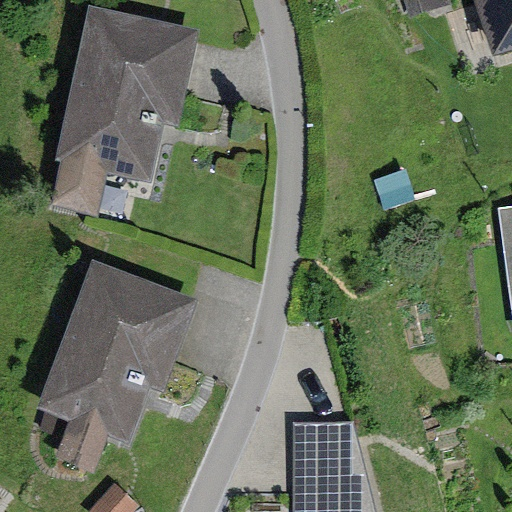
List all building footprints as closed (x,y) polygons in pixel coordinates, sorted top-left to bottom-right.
[(452,0),(405,0),(411,16),(453,3),(452,0)] [(511,0),(476,0),(497,58),(511,52),(511,0)] [(202,30),(91,6),(56,160),(64,162),(54,206),(101,216),(110,174),(154,184),(167,123),(181,126),(202,30)] [(511,205),(499,207),(511,311),(511,205)] [(201,300),(95,262),(41,410),(73,422),(60,457),(94,470),(106,437),(131,446),(151,389),(167,395),(201,300)] [(377,511),(354,423),(297,424),(297,511),(377,511)] [(134,511),(141,506),(115,484),(90,511),(134,511)]
